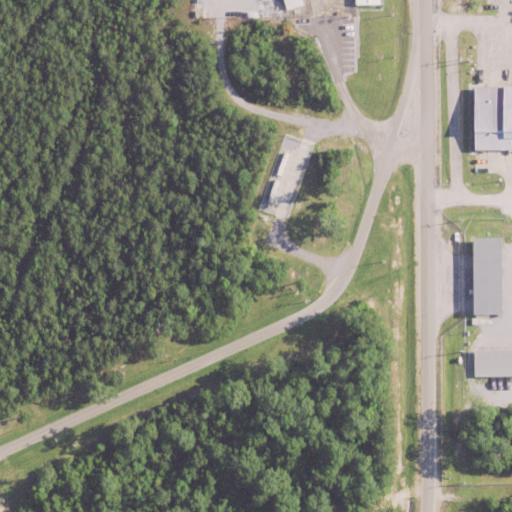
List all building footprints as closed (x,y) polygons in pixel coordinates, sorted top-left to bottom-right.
[(280,0),(299,0),(301,4),(283,9),(280,0)] [(368,8),(368,5),(352,5),(352,0),(378,0),(378,5),(375,5),(375,8),(368,8)] [(511,150),(471,151),(471,86),(500,86),(500,84),(511,84),(511,150)] [(469,236),(498,236),(499,314),(470,314),(469,236)] [(470,348),(511,347),(511,375),(470,376),(470,348)]
